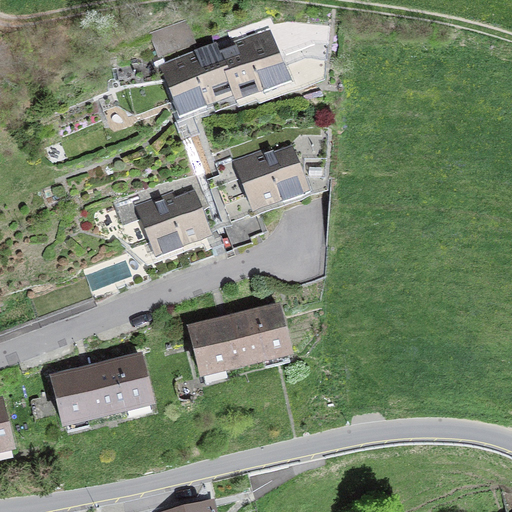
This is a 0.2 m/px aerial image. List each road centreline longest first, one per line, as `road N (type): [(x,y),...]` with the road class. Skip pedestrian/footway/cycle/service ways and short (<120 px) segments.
road 1 (residential): [(0,511),(367,436),(461,431),(511,442)]
road 2 (residential): [(0,356),(315,237)]
road 3 (track): [(311,0),(511,35)]
road 4 (track): [(16,21),(137,0)]
